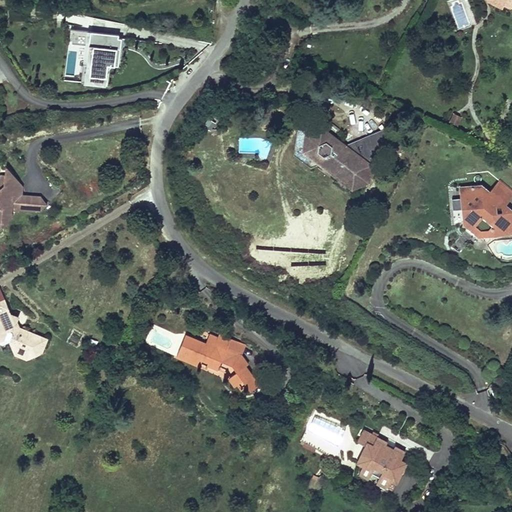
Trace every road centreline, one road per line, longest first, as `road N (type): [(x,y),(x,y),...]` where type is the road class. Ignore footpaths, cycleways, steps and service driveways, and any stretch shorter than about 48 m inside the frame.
road 1 (residential): [(511,431),(231,288),(178,241),(158,193),(156,144),(167,112),(218,44),(239,0)]
road 2 (unknown): [(178,98),(39,106),(0,62)]
road 3 (unknown): [(158,193),(0,283)]
